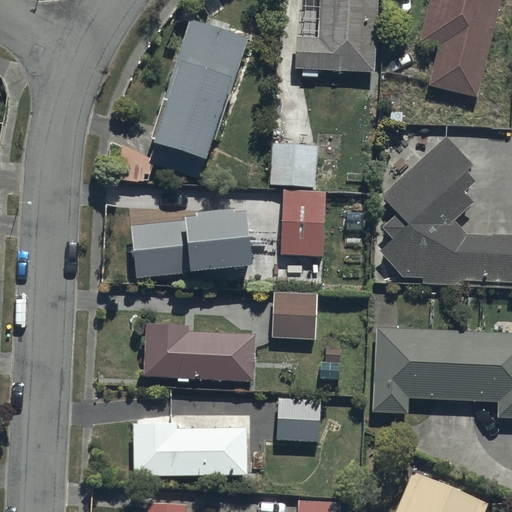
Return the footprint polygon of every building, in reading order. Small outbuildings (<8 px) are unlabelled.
[(296,35),(294,66),(373,69),(376,0),(318,0),(317,36),(296,35)] [(428,0),(419,38),(437,43),(427,83),(476,95),(499,0),(428,0)] [(154,139),(148,160),(198,177),(230,83),(233,84),(249,37),(188,17),(173,61),(178,63),(152,139),(154,139)] [(511,232),(464,232),(453,222),(475,202),(464,190),(476,179),(467,169),(471,165),(445,135),(380,194),(397,212),(382,225),(394,238),(379,251),(402,277),(420,277),(420,286),(511,286),(511,232)] [(316,143),(271,141),(268,182),(314,184),(316,143)] [(325,190),(282,188),(280,254),(286,254),(285,272),(322,273),(325,190)] [(183,218),(130,224),(136,276),(195,270),(194,266),(249,261),(243,207),(234,208),(234,204),(194,208),(195,212),(182,213),(183,218)] [(316,292),(272,291),(271,336),(314,337),(316,292)] [(255,331),(188,328),(188,323),(145,321),(143,375),(253,379),(255,331)] [(511,331),(375,325),(370,412),(409,414),(409,399),(495,403),(495,416),(511,417),(511,331)] [(317,441),(320,399),(278,397),(275,438),(317,441)] [(176,422),(132,423),(133,475),(247,473),(246,425),(177,426),(176,422)] [(482,511),(487,501),(400,465),(392,486),(402,490),(393,511),(482,511)] [(339,511),(339,500),(296,499),(295,511),(339,511)] [(184,511),(185,502),(145,500),(144,511),(184,511)]
